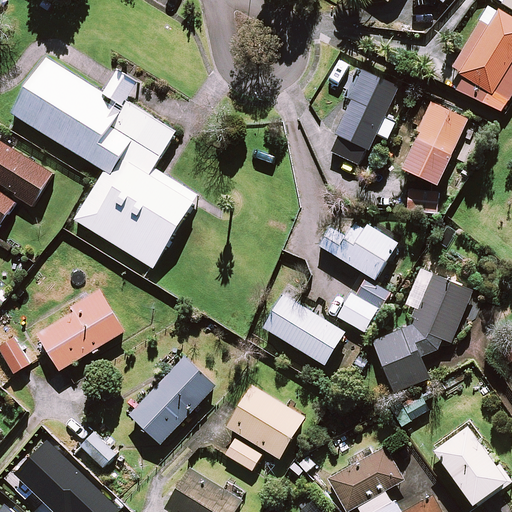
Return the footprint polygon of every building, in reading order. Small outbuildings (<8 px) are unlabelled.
[(511,0),(503,0),(501,4),(511,10),(511,0)] [(511,19),(488,6),(453,70),(466,77),(459,89),(503,114),(511,98),(511,19)] [(169,133),(42,53),(3,115),(97,173),(71,214),(147,261),(188,197),(146,170),(169,133)] [(400,87),(354,67),(341,96),(352,101),(336,136),(338,137),(331,152),(361,166),(375,134),(388,140),(396,122),(386,118),(400,87)] [(467,120),(433,105),(404,170),(437,185),(467,120)] [(0,228),(0,229),(18,198),(34,207),(54,171),(0,140),(0,228)] [(440,214),(440,191),(409,190),(409,213),(440,214)] [(398,244),(342,211),(320,247),(377,280),(398,244)] [(472,290),(420,270),(407,305),(418,310),(411,326),(374,342),(394,392),(429,378),(420,357),(438,350),(444,339),(452,343),(472,290)] [(358,297),(379,311),(389,293),(369,280),(358,297)] [(125,332),(100,291),(72,307),(75,312),(39,334),(61,371),(125,332)] [(379,311),(358,297),(353,294),(339,316),(365,333),(379,311)] [(345,333),(285,295),(264,327),(325,365),(345,333)] [(33,362),(16,336),(0,346),(0,352),(15,374),(33,362)] [(216,387),(186,357),(131,415),(161,444),(216,387)] [(253,386),(228,427),(239,434),(226,455),(252,471),(265,450),(280,459),(305,417),(253,386)] [(430,409),(421,395),(394,413),(403,427),(430,409)] [(434,454),(473,509),(500,490),(502,493),(511,485),(511,484),(499,467),(496,469),(469,430),(434,454)] [(116,454),(94,433),(80,447),(101,469),(116,454)] [(347,511),(357,507),(360,511),(441,511),(432,496),(404,511),(399,511),(387,490),(405,480),(386,448),(329,480),(347,511)] [(234,511),(241,500),(191,470),(167,509),(170,511),(234,511)] [(110,511),(102,499),(83,511),(110,511)]
